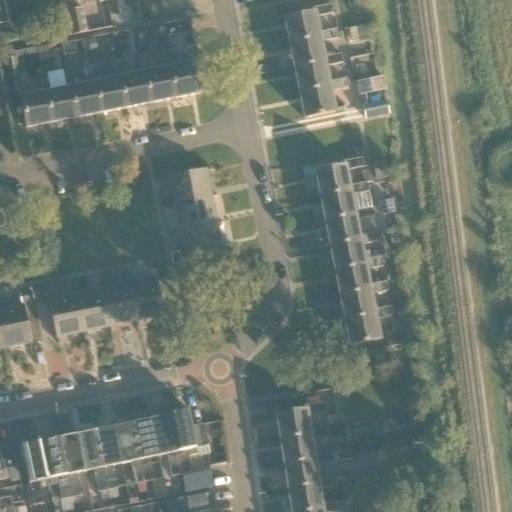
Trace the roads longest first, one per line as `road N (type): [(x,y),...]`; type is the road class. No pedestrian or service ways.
road 1 (residential): [(216,369),(265,331),(278,296),(247,132)]
road 2 (residential): [(0,180),(247,132)]
road 3 (residential): [(0,413),(216,369)]
road 4 (residential): [(243,511),(216,369)]
road 5 (residential): [(247,132),(221,0)]
